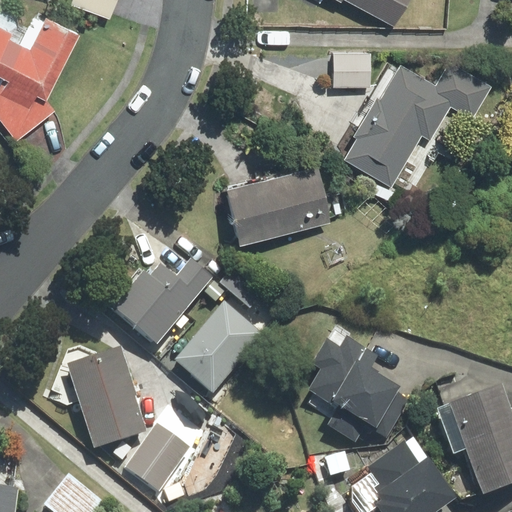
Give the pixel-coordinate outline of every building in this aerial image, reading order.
[(118,0),(72,0),(112,15),(118,0)] [(329,0),(384,30),(401,0),(329,0)] [(0,75),(7,79),(0,91),(0,108),(21,135),(56,107),(48,97),(80,32),(44,14),(31,41),(0,25),(0,75)] [(367,89),(367,62),(331,61),(331,88),(367,89)] [(428,94),(385,70),(335,161),(383,188),(413,133),(423,138),(442,104),(467,118),(481,92),(441,70),(428,94)] [(310,168),(217,192),(231,245),(324,222),(310,168)] [(218,258),(208,270),(251,305),(261,293),(218,258)] [(157,345),(213,278),(195,263),(182,279),(166,266),(155,279),(148,273),(116,311),(157,345)] [(262,332),(230,305),(182,362),(214,389),(262,332)] [(400,386),(337,347),(308,394),(372,433),(400,386)] [(122,351),(75,365),(98,442),(146,428),(122,351)] [(511,411),(503,388),(457,405),(488,490),(511,481),(511,411)] [(190,450),(156,426),(125,468),(159,492),(190,450)] [(435,511),(454,499),(414,442),(349,487),(367,511),(435,511)] [(94,511),(102,503),(68,476),(45,505),(54,511),(94,511)] [(13,511),(17,489),(0,486),(0,511),(13,511)]
